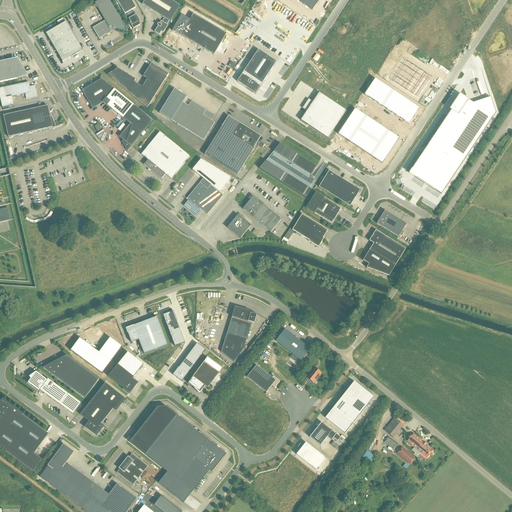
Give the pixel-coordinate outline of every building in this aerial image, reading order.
[(92,28),(99,39),(112,32),(111,30),(114,28),(125,31),(126,28),(109,0),(99,0),(95,3),(105,21),(92,28)] [(116,0),(125,14),(126,13),(128,16),(133,13),(132,10),(136,8),(131,0),(116,0)] [(165,19),(162,22),(167,25),(169,21),(170,22),(180,6),(170,0),(144,0),(142,4),(165,19)] [(296,0),(312,10),(318,0),(296,0)] [(412,0),(411,0),(407,6),(413,10),(417,3),(412,0)] [(133,13),(128,16),(129,18),(129,19),(131,22),(130,23),(133,29),(141,25),(137,19),(138,19),(136,15),(135,15),(133,13)] [(190,20),(180,36),(214,55),(226,34),(193,14),(190,20)] [(190,20),(182,16),(173,31),(180,36),(190,20)] [(168,26),(167,25),(162,22),(161,21),(159,24),(158,23),(157,25),(158,26),(154,32),(159,35),(161,32),(163,33),(168,26)] [(83,50),(66,22),(46,33),(63,62),(83,50)] [(251,61),(237,82),(253,92),(257,92),(276,62),(258,50),(251,61)] [(17,58),(0,61),(0,72),(23,67),(17,58)] [(432,78),(407,62),(394,83),(418,99),(432,78)] [(143,76),(147,79),(152,82),(160,69),(151,63),(143,76)] [(28,76),(23,67),(0,72),(0,74),(2,82),(28,76)] [(107,75),(120,86),(127,74),(118,69),(107,75)] [(160,69),(152,82),(160,87),(168,74),(160,69)] [(120,86),(128,92),(134,82),(135,80),(127,74),(120,86)] [(103,102),(122,118),(133,105),(101,79),(81,90),(92,109),(103,102)] [(160,87),(152,82),(147,79),(142,87),(135,98),(147,108),(160,87)] [(375,79),(364,95),(373,101),(384,85),(375,79)] [(26,99),(35,97),(34,96),(35,94),(37,94),(35,86),(30,87),(29,82),(0,88),(0,96),(2,108),(14,105),(12,97),(25,94),(26,99)] [(128,92),(135,98),(142,87),(134,82),(128,92)] [(384,85),(373,101),(382,107),(393,91),(384,85)] [(174,89),(159,113),(171,121),(203,141),(215,123),(212,121),(188,106),(183,103),(186,96),(174,89)] [(393,91),(382,107),(391,113),(401,97),(393,91)] [(307,111),(300,120),(328,139),(346,111),(319,93),(313,102),(307,111)] [(442,123),(409,173),(441,195),(496,113),(490,97),(472,103),(468,101),(468,100),(467,100),(459,95),(450,109),(449,109),(449,110),(451,111),(443,123),(442,123)] [(401,97),(391,113),(400,118),(410,103),(401,97)] [(410,103),(400,118),(408,124),(419,109),(410,103)] [(133,105),(122,118),(130,124),(119,137),(123,140),(122,142),(127,151),(152,120),(133,105)] [(47,106),(25,111),(3,116),(8,137),(48,128),(49,130),(56,127),(51,116),(50,117),(47,106)] [(355,109),(346,122),(357,129),(366,116),(355,109)] [(204,155),(218,163),(241,125),(228,116),(204,155)] [(366,116),(357,129),(368,136),(377,124),(366,116)] [(346,122),(338,134),(349,142),(357,129),(346,122)] [(377,124),(368,136),(379,144),(388,131),(377,124)] [(241,125),(218,163),(237,175),(261,137),(241,125)] [(357,129),(349,142),(360,149),(368,136),(357,129)] [(388,131),(379,144),(390,151),(399,138),(388,131)] [(160,132),(141,155),(148,160),(144,165),(144,164),(143,165),(161,180),(162,179),(161,179),(165,174),(171,179),(190,157),(160,132)] [(368,136),(360,149),(371,156),(379,144),(368,136)] [(276,153),(277,154),(283,145),(281,144),(279,143),(273,151),(276,153)] [(379,144),(371,156),(382,164),(390,151),(379,144)] [(277,154),(280,156),(285,147),(283,145),(277,154)] [(280,156),(283,157),(288,149),(285,147),(280,156)] [(283,157),(285,159),(291,151),(288,149),(283,157)] [(285,159),(288,161),(294,152),(291,151),(285,159)] [(288,161),(291,163),(297,154),(294,152),(288,161)] [(291,163),(294,164),(299,156),(297,154),(291,163)] [(294,164),(297,166),(302,158),(299,156),(294,164)] [(297,166),(299,168),(305,159),(302,158),(297,166)] [(201,159),(192,170),(203,179),(211,185),(219,192),(231,178),(201,159)] [(299,168),(302,170),(308,161),(305,159),(299,168)] [(263,171),(269,163),(266,161),(265,162),(264,163),(260,169),(263,171)] [(304,171),(305,172),(310,163),(309,162),(308,161),(302,170),(304,171)] [(271,165),(269,163),(263,171),(266,173),(271,165)] [(306,172),(308,173),(313,165),(312,164),(310,163),(305,172),(306,172)] [(274,166),(271,165),(266,173),(269,175),(274,166)] [(316,167),(313,165),(308,173),(310,175),(316,167)] [(277,168),(274,166),(269,175),(271,176),(277,168)] [(279,170),(277,168),(271,176),(274,178),(279,170)] [(282,171),(279,170),(274,178),(277,180),(282,171)] [(285,173),(282,171),(277,180),(280,182),(285,173)] [(319,187),(332,195),(350,207),(360,190),(329,171),(319,187)] [(191,181),(193,179),(192,179),(196,176),(192,172),(187,177),(191,181)] [(288,175),(285,173),(280,182),(282,183),(288,175)] [(290,177),(288,175),(282,183),(285,185),(290,177)] [(293,178),(290,177),(285,185),(288,187),(293,178)] [(296,180),(293,178),(288,187),(290,188),(296,180)] [(190,201),(187,205),(189,206),(188,207),(197,216),(201,212),(199,210),(200,209),(207,215),(223,195),(219,192),(211,185),(203,179),(200,183),(187,198),(190,201)] [(298,182),(296,180),(290,188),(293,190),(298,182)] [(301,183),(298,182),(293,190),(296,192),(301,183)] [(304,185),(301,183),(296,192),(298,194),(304,185)] [(306,187),(304,185),(298,194),(301,195),(306,187)] [(311,190),(306,187),(301,195),(306,198),(311,190)] [(341,208),(315,192),(306,208),(323,218),(322,219),(332,225),(337,216),(336,216),(341,208)] [(281,219),(253,196),(243,209),(271,232),(281,219)] [(282,203),(285,207),(292,202),(289,198),(282,203)] [(0,222),(10,220),(8,208),(0,209),(0,222)] [(398,237),(406,224),(389,213),(385,211),(376,224),(381,226),(398,237)] [(288,232),(284,238),(288,240),(293,232),(294,231),(309,241),(308,241),(318,247),(324,239),(323,238),(328,230),(302,214),(293,229),(290,228),(288,232)] [(227,228),(232,232),(240,239),(251,226),(238,215),(227,228)] [(369,250),(363,261),(369,264),(366,268),(389,276),(395,266),(405,249),(379,232),(375,230),(374,232),(369,241),(373,244),(369,250)] [(239,309),(234,308),(221,352),(234,362),(242,351),(243,349),(244,349),(252,323),(254,323),(257,315),(254,314),(255,313),(240,308),(239,309)] [(173,311),(163,315),(175,346),(185,343),(176,320),(177,320),(173,311)] [(168,345),(157,317),(133,326),(133,325),(126,328),(128,333),(131,343),(139,340),(144,354),(168,345)] [(301,361),(309,350),(284,330),(276,341),(301,361)] [(80,338),(70,351),(102,374),(111,362),(111,361),(99,353),(80,338)] [(179,367),(173,375),(182,382),(205,350),(197,343),(179,367)] [(127,352),(108,377),(127,391),(127,392),(129,393),(136,385),(136,384),(136,383),(136,382),(135,381),(134,381),(134,380),(132,379),(143,365),(127,352)] [(84,399),(99,379),(66,355),(63,360),(61,359),(47,367),(45,369),(52,374),(52,375),(84,399)] [(207,358),(188,383),(200,392),(205,386),(208,388),(222,369),(207,358)] [(247,378),(266,393),(272,386),(275,389),(280,382),(273,377),(272,378),(257,366),(247,378)] [(314,368),(307,377),(306,379),(311,384),(312,382),(313,383),(315,379),(317,381),(320,377),(318,376),(320,373),(314,368)] [(30,380),(28,383),(31,385),(39,391),(40,390),(60,405),(73,414),(81,403),(68,394),(48,379),(47,380),(36,372),(31,375),(29,377),(30,379),(30,380)] [(347,390),(367,406),(374,397),(354,382),(350,387),(347,390)] [(105,383),(80,415),(89,421),(85,426),(94,433),(94,432),(96,434),(99,430),(100,431),(104,426),(103,426),(101,424),(113,409),(116,411),(125,399),(105,383)] [(244,384),(238,390),(246,396),(251,389),(244,384)] [(251,389),(246,396),(253,402),(258,395),(251,389)] [(237,393),(233,397),(241,403),(245,398),(246,396),(238,390),(237,393)] [(360,415),(367,406),(347,390),(344,394),(340,399),(360,415)] [(245,398),(241,403),(248,408),(253,402),(246,396),(245,398)] [(232,398),(228,404),(235,409),(239,405),(241,403),(233,397),(232,398)] [(353,423),(360,415),(340,399),(336,404),(333,408),(353,423)] [(0,447),(33,472),(42,460),(34,454),(48,434),(3,400),(0,403),(0,447)] [(239,405),(235,409),(243,415),(248,408),(241,403),(239,405)] [(227,406),(223,411),(230,416),(235,411),(235,409),(228,404),(227,406)] [(157,407),(130,442),(167,472),(159,483),(176,497),(182,489),(190,495),(207,474),(208,471),(210,470),(212,472),(226,454),(166,406),(157,407)] [(345,434),(353,423),(333,408),(330,411),(331,411),(325,418),(345,434)] [(235,411),(230,416),(238,422),(243,415),(235,409),(235,411)] [(392,421),(384,430),(393,438),(401,428),(403,425),(405,421),(399,416),(396,419),(395,418),(392,421)] [(310,437),(320,445),(332,431),(321,423),(310,437)] [(407,442),(417,450),(420,452),(427,458),(433,450),(414,433),(407,442)] [(343,440),(335,434),(331,440),(339,446),(340,446),(344,441),(343,441),(343,440)] [(399,444),(388,437),(384,443),(394,450),(399,444)] [(298,452),(296,455),(316,470),(325,458),(306,443),(303,446),(298,452)] [(109,495),(66,463),(73,452),(63,445),(48,466),(40,477),(87,511),(126,511),(136,498),(117,484),(109,495)] [(415,458),(412,456),(402,447),(397,453),(410,464),(415,458)] [(148,466),(132,454),(129,458),(128,457),(119,468),(120,469),(117,473),(133,485),(148,466)] [(294,460),(287,469),(291,472),(298,463),(294,460)] [(298,463),(291,472),(295,475),(301,466),(298,463)] [(301,466),(295,475),(299,478),(305,469),(301,466)] [(305,469),(299,478),(302,481),(309,473),(305,469)] [(309,473),(302,481),(306,485),(313,476),(309,473)] [(273,476),(260,480),(264,483),(267,485),(270,488),(277,479),(273,476)] [(313,476),(306,485),(310,488),(317,479),(313,476)] [(142,487),(145,485),(140,479),(135,485),(140,491),(143,488),(142,487)] [(277,479),(270,488),(273,490),(280,481),(277,479)] [(259,481),(254,489),(257,491),(264,483),(260,480),(259,481)] [(280,481),(273,490),(276,493),(283,484),(280,481)] [(264,483),(257,491),(260,494),(266,487),(267,485),(264,483)] [(283,484),(276,493),(279,495),(286,486),(283,484)] [(266,487),(260,494),(263,496),(268,489),(270,488),(267,485),(266,487)] [(286,486),(279,495),(282,498),(289,489),(286,486)] [(268,489),(263,496),(266,499),(272,491),(273,490),(270,488),(268,489)] [(289,489),(282,498),(286,500),(292,491),(289,489)] [(272,491),(266,499),(269,501),(275,494),(276,493),(273,490),(272,491)] [(292,491),(286,500),(289,503),(295,494),(292,491)] [(275,494),(269,501),(273,504),(278,497),(279,495),(276,493),(275,494)] [(161,494),(153,504),(162,511),(180,511),(181,511),(161,494)] [(295,494),(289,503),(292,505),(299,496),(295,494)] [(194,501),(188,495),(184,499),(193,508),(196,506),(198,509),(202,505),(196,499),(194,501)] [(278,497),(273,504),(276,506),(281,499),(282,498),(279,495),(278,497)] [(299,496),(292,505),(295,508),(302,499),(299,496)] [(281,499),(276,506),(279,509),(285,501),(286,500),(282,498),(281,499)] [(285,501),(279,509),(282,511),(288,503),(289,503),(286,500),(285,501)] [(288,503),(282,511),(286,511),(291,506),(292,505),(289,503),(288,503)]
